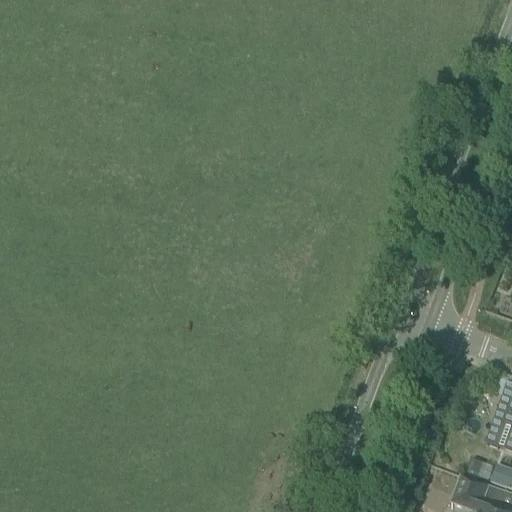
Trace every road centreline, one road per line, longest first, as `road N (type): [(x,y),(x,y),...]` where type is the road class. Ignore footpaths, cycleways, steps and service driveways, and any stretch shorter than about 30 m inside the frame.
road 1 (secondary): [(511,14),(394,319)]
road 2 (secondary): [(428,330),(511,113)]
road 3 (secondary): [(394,319),(324,511)]
road 4 (secondary): [(361,511),(428,330)]
